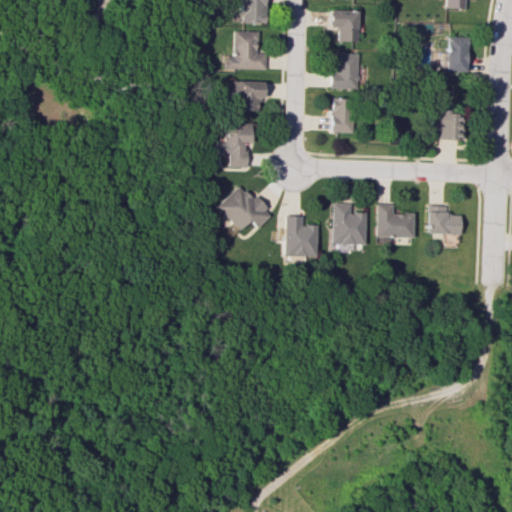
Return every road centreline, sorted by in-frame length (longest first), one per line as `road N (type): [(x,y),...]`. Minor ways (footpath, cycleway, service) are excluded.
road 1 (residential): [(289,168),(511,173)]
road 2 (residential): [(505,0),(495,173)]
road 3 (residential): [(289,168),(293,0)]
